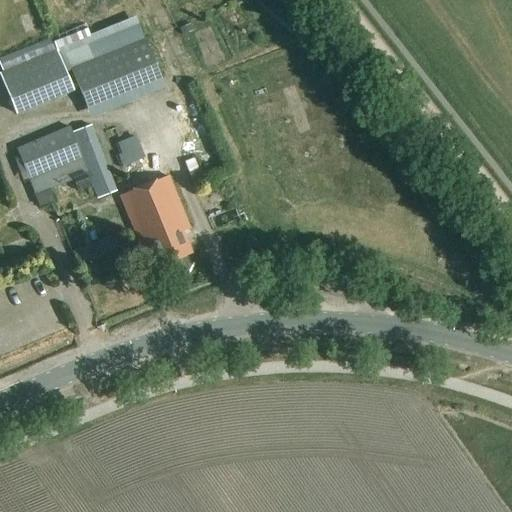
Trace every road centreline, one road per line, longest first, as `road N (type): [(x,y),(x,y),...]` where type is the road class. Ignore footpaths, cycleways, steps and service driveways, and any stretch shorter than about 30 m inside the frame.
road 1 (tertiary): [(0,404),(138,349),(226,327),(357,324),(511,356)]
road 2 (track): [(339,0),(511,222)]
